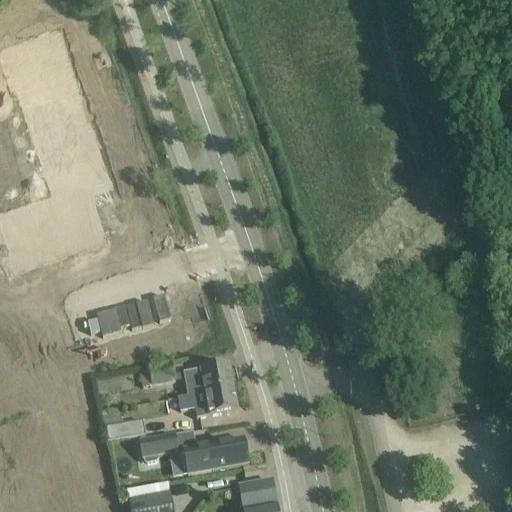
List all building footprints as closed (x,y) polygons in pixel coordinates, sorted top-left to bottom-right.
[(38,33),(0,45),(0,69),(1,74),(14,70),(58,195),(0,214),(0,220),(13,258),(92,231),(75,185),(98,177),(56,56),(47,59),(38,33)] [(171,365),(148,370),(149,373),(140,375),(142,390),(152,388),(152,389),(175,385),(171,365)] [(178,400),(178,402),(234,392),(230,368),(184,376),(188,398),(178,400)] [(234,392),(178,402),(181,415),(196,412),(198,422),(238,415),(234,392)] [(102,414),(108,445),(145,439),(143,423),(123,426),(119,411),(102,414)] [(176,437),(139,445),(142,462),(145,462),(145,464),(148,466),(156,464),(159,462),(159,459),(179,455),(176,437)] [(244,442),(224,446),(212,449),(182,454),(187,480),(248,468),(244,442)] [(117,480),(119,494),(131,491),(129,478),(117,480)] [(239,490),(242,511),(277,511),(272,484),(239,490)] [(128,495),(130,511),(172,511),(168,487),(128,495)]
